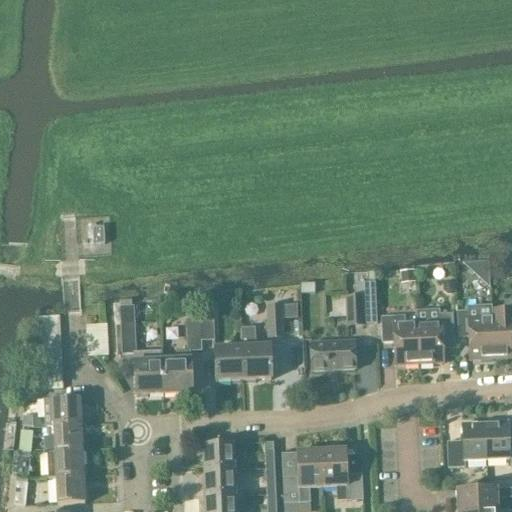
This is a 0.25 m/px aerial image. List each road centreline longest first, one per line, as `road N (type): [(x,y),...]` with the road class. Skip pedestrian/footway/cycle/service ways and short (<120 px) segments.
road 1 (residential): [(140,511),(138,439),(147,429),(298,421),(405,398)]
road 2 (residential): [(438,511),(411,492),(405,398)]
